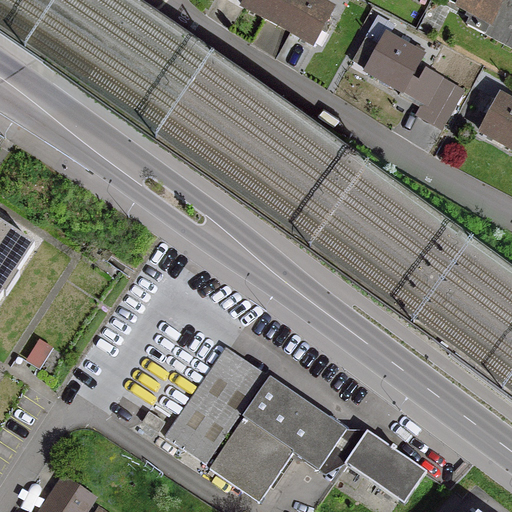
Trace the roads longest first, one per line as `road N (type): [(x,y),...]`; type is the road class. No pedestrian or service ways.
road 1 (primary): [(0,87),(255,256),(511,442)]
road 2 (residential): [(163,0),(376,140),(511,213)]
road 3 (unknown): [(100,350),(85,388),(244,511)]
road 4 (residential): [(85,388),(0,509)]
